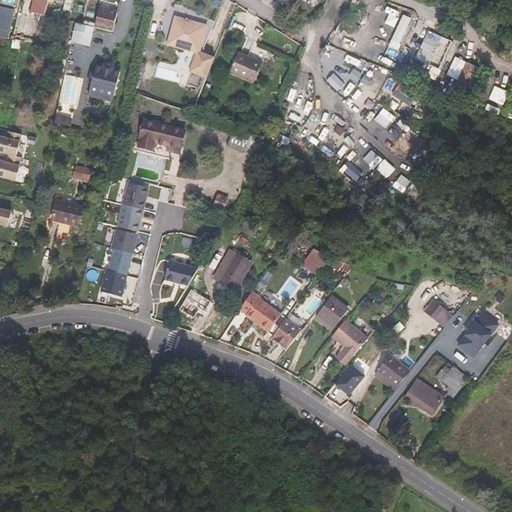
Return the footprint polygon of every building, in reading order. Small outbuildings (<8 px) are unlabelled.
[(41,15),(45,16),(49,0),(48,0),(33,0),(31,12),(41,15)] [(65,0),(62,14),(62,16),(67,18),(71,0),(65,0)] [(14,11),(0,7),(0,35),(3,36),(8,37),(14,11)] [(113,32),(118,11),(100,7),(95,27),(113,32)] [(197,51),(200,51),(207,24),(205,22),(178,15),(175,15),(173,22),(175,24),(172,34),(170,35),(168,42),(170,44),(197,51)] [(112,36),(113,32),(95,27),(94,27),(91,40),(105,43),(107,35),(112,36)] [(452,44),(426,33),(415,60),(440,71),(452,44)] [(238,52),(238,54),(252,60),(253,58),(238,52)] [(252,60),(238,54),(230,72),(254,83),(263,63),(253,58),(252,60)] [(470,83),(481,57),(474,55),(463,80),(470,83)] [(356,74),(361,60),(348,56),(344,70),(356,74)] [(88,79),(87,85),(111,90),(117,66),(110,64),(109,61),(102,59),(99,62),(92,60),(91,66),(88,66),(85,78),(88,79)] [(490,80),(478,106),(490,112),(502,86),(490,80)] [(167,147),(169,147),(174,127),(144,119),(139,139),(140,139),(138,147),(154,151),(156,144),(167,147)] [(169,147),(181,150),(186,130),(174,127),(169,147)] [(235,128),(227,146),(245,155),(253,136),(235,128)] [(328,130),(320,142),(333,151),(341,139),(328,130)] [(9,131),(8,138),(0,136),(0,152),(10,154),(17,156),(22,134),(9,131)] [(23,158),(17,156),(10,154),(8,163),(0,160),(0,176),(17,181),(23,158)] [(92,171),(75,167),(72,178),(89,182),(92,171)] [(128,188),(123,205),(144,210),(148,193),(128,188)] [(228,200),(218,196),(213,207),(223,211),(228,200)] [(83,206),(57,200),(51,220),(78,227),(83,206)] [(123,205),(118,227),(139,232),(144,210),(123,205)] [(15,212),(0,208),(0,224),(11,227),(15,212)] [(262,222),(248,215),(239,230),(253,238),(262,222)] [(117,230),(112,249),(115,249),(133,254),(138,235),(117,230)] [(324,267),(332,257),(315,248),(302,265),(319,274),(324,267)] [(133,254),(115,249),(109,271),(127,276),(133,254)] [(220,282),(237,253),(230,249),(213,278),(220,282)] [(252,262),(237,253),(220,282),(235,291),(252,262)] [(352,266),(332,257),(324,267),(331,272),(335,267),(339,271),(341,268),(347,273),(352,266)] [(198,268),(169,261),(165,280),(188,286),(198,268)] [(107,270),(101,292),(122,297),(127,276),(109,271),(107,270)] [(448,270),(446,279),(458,282),(460,273),(448,270)] [(351,283),(346,278),(344,279),(343,279),(340,283),(346,289),(350,285),(351,283)] [(390,281),(381,279),(377,283),(387,288),(389,284),(390,281)] [(411,289),(408,286),(399,298),(402,301),(411,289)] [(190,290),(178,309),(192,318),(198,308),(203,312),(209,302),(190,290)] [(252,291),(240,310),(247,316),(247,314),(269,331),(281,312),(260,298),(261,297),(252,291)] [(349,309),(332,296),(317,315),(334,328),(349,309)] [(401,302),(397,300),(391,308),(394,310),(401,302)] [(447,310),(434,300),(425,312),(437,322),(447,310)] [(511,320),(511,305),(507,303),(499,315),(511,323),(511,320)] [(481,309),(475,304),(467,315),(473,320),(481,309)] [(302,330),(286,319),(272,338),(287,349),(302,330)] [(367,338),(346,320),(332,337),(345,348),(337,357),(345,364),(367,338)] [(397,388),(411,371),(390,355),(377,372),(386,379),(397,388)] [(448,373),(452,367),(447,363),(443,369),(448,373)] [(451,388),(457,393),(469,378),(453,366),(452,367),(448,373),(443,369),(437,377),(451,388)] [(394,392),(397,388),(386,379),(383,383),(394,392)] [(443,397),(418,379),(405,397),(431,415),(443,397)] [(451,401),(457,393),(451,388),(445,396),(451,401)]
